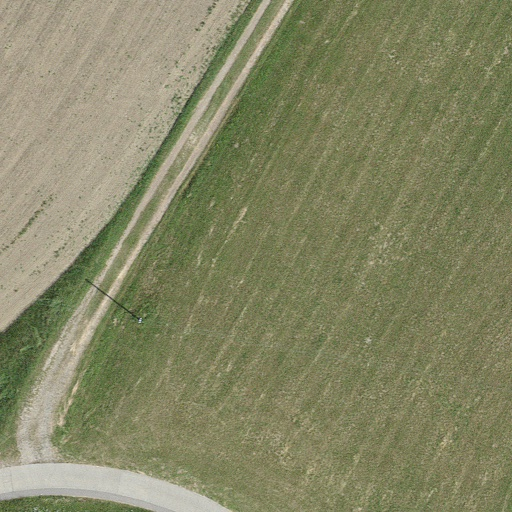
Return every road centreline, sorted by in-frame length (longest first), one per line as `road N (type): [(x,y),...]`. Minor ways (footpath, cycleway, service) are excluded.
road 1 (track): [(269,0),(46,364),(42,495)]
road 2 (track): [(199,511),(142,479),(0,501)]
